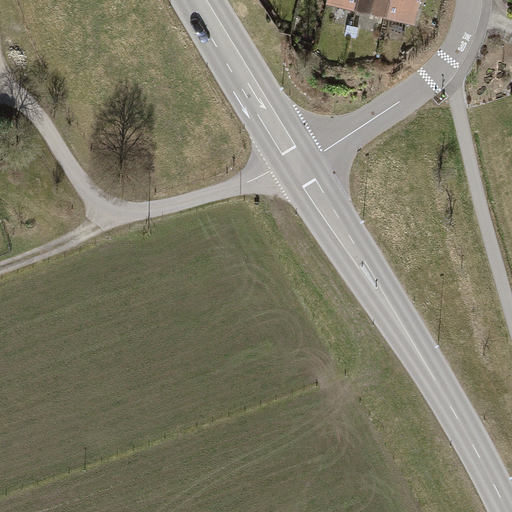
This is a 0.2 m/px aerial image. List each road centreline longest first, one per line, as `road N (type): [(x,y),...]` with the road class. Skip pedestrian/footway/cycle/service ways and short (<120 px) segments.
road 1 (secondary): [(297,161),(507,511)]
road 2 (residential): [(3,93),(28,107),(79,184),(118,221),(297,161)]
road 3 (residential): [(297,161),(440,71),(466,28),(469,0)]
road 4 (secondary): [(200,0),(297,161)]
road 5 (track): [(0,268),(118,221)]
